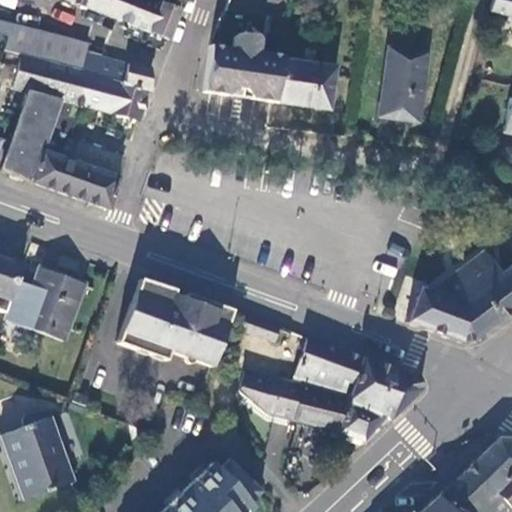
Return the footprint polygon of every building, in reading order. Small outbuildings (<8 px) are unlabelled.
[(182,13),(148,0),(62,0),(170,41),(182,13)] [(509,17),(511,4),(511,0),(492,0),(489,12),(509,17)] [(139,122),(149,91),(149,71),(99,59),(100,55),(89,51),(88,55),(57,47),(60,36),(9,24),(0,60),(0,78),(14,81),(0,122),(14,126),(0,172),(51,190),(108,211),(125,161),(70,141),(81,107),(139,122)] [(251,102),(276,105),(276,103),(282,62),(282,57),(259,54),(260,42),(257,37),(241,35),(236,39),(234,51),(212,48),(203,96),(227,98),(234,93),(242,95),(251,102)] [(378,117),(416,121),(426,54),(388,48),(378,117)] [(282,62),(276,103),(327,111),(333,69),(282,62)] [(511,100),(508,99),(500,134),(511,137),(511,100)] [(472,342),(511,312),(511,266),(499,275),(482,255),(431,292),(419,288),(404,322),(459,342),(472,342)] [(23,264),(0,256),(0,314),(4,316),(23,264)] [(61,341),(82,284),(39,269),(19,326),(61,341)] [(163,288),(138,280),(116,344),(164,361),(167,352),(178,356),(195,313),(182,307),(184,301),(171,297),(173,291),(163,288)] [(182,307),(195,313),(200,300),(186,295),(184,301),(182,307)] [(195,313),(178,356),(211,367),(234,312),(200,300),(195,313)] [(240,314),(235,329),(248,334),(250,328),(260,331),(258,338),(272,344),(277,327),(240,314)] [(250,328),(248,334),(258,338),(260,331),(250,328)] [(417,376),(306,337),(291,382),(302,384),(301,388),(345,399),(345,398),(383,413),(385,415),(385,419),(388,422),(420,391),(417,376)] [(238,391),(254,405),(263,375),(244,370),(238,391)] [(263,375),(254,405),(268,417),(277,378),(263,375)] [(302,384),(291,382),(277,378),(268,417),(334,434),(345,437),(359,443),(368,435),(385,419),(385,415),(383,413),(345,398),(345,399),(301,388),(302,384)] [(88,397),(75,393),(72,402),(85,408),(88,397)] [(73,483),(50,419),(0,436),(0,441),(22,502),(73,483)] [(372,438),(388,422),(385,419),(368,435),(372,438)] [(360,450),(372,438),(368,435),(359,443),(345,437),(343,443),(360,450)] [(497,439),(463,472),(501,511),(510,511),(511,510),(511,441),(509,439),(497,439)] [(261,489),(229,457),(218,468),(210,461),(158,511),(246,511),(254,505),(249,500),(261,489)] [(501,511),(463,472),(436,498),(449,511),(501,511)] [(449,511),(436,498),(435,496),(418,511),(449,511)]
